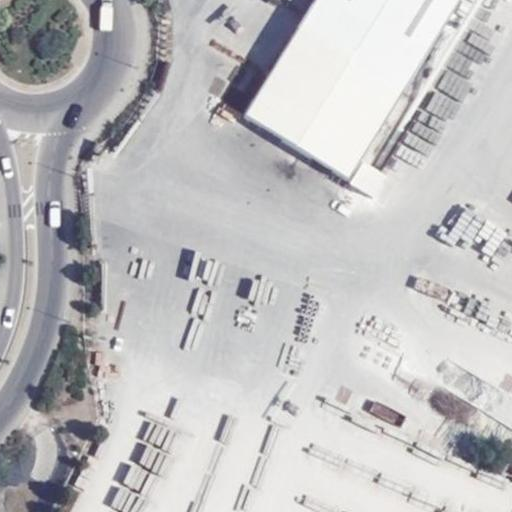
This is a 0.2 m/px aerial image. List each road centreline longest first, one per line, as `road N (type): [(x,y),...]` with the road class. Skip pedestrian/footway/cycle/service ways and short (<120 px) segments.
road 1 (unknown): [(190,146),(149,175),(129,224),(123,281),(142,393),(136,424),(84,511)]
road 2 (secondary): [(0,414),(48,310),(50,166),(59,135),(89,93)]
road 3 (secondary): [(0,128),(17,228),(0,343)]
